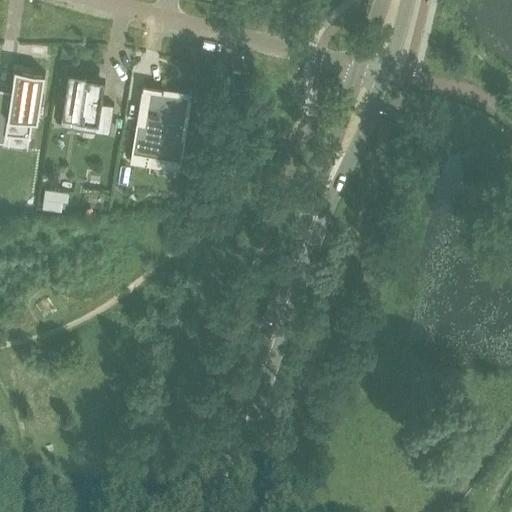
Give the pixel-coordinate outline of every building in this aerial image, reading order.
[(33,118),(38,119),(45,70),(14,65),(11,93),(0,91),(0,140),(5,142),(6,132),(30,135),(33,118)] [(98,75),(69,70),(62,114),(96,119),(97,119),(100,101),(101,101),(104,83),(97,82),(98,75)] [(131,158),(130,160),(180,168),(180,166),(179,166),(180,159),(181,159),(185,136),(182,135),(186,112),(188,113),(189,112),(186,111),(189,94),(163,90),(164,86),(163,86),(162,90),(150,88),(144,122),(138,121),(138,119),(137,119),(132,152),(132,153),(131,158)] [(109,133),(114,104),(101,101),(100,101),(97,119),(96,119),(95,131),(109,133)] [(127,182),(130,165),(120,163),(118,181),(127,182)] [(69,191),(45,187),(42,206),(61,209),(63,199),(67,200),(69,191)] [(268,322),(265,338),(276,340),(278,323),(268,322)]
